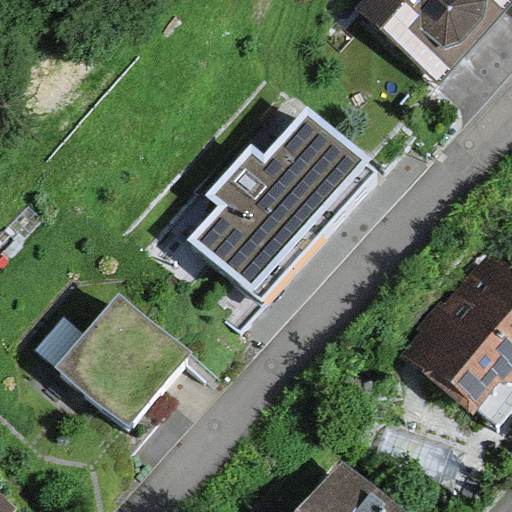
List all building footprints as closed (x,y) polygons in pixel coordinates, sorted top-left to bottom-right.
[(511,0),(364,0),(360,4),(440,84),(511,13),(511,0)] [(195,247),(260,306),(373,182),(308,123),(264,171),(254,162),(216,204),(226,213),(195,247)] [(511,277),(488,257),(405,353),(496,432),(511,413),(511,277)] [(130,306),(62,376),(131,442),(199,371),(130,306)] [(381,511),(346,478),(313,511),(381,511)]
